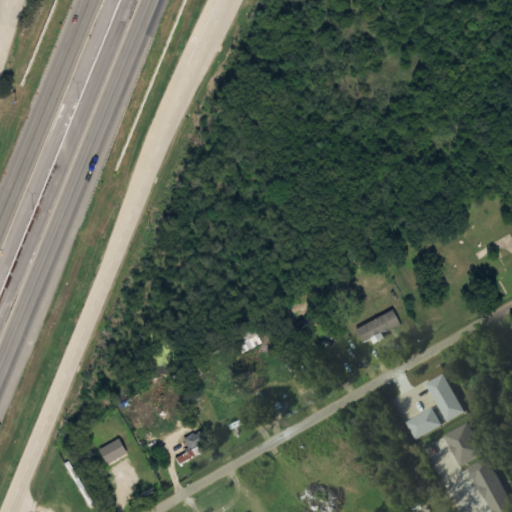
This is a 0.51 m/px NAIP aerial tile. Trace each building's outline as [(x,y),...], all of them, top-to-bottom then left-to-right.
[(365,346),(401,325),(392,310),(356,331),(365,346)] [(241,353),(262,345),(255,330),(235,339),(241,353)] [(154,406),(161,424),(170,420),(163,402),(154,406)] [(176,458),(179,464),(210,452),(202,432),(185,439),(191,453),(176,458)] [(99,450),(107,466),(128,455),(120,440),(99,450)]
